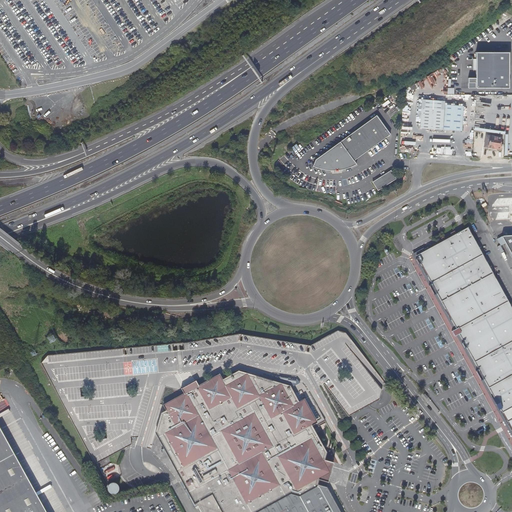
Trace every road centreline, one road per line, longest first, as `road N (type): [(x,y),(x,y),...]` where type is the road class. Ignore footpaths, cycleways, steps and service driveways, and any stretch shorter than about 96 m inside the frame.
road 1 (trunk): [(0,232),(137,171),(325,51)]
road 2 (trunk): [(0,239),(195,161),(217,163),(244,182),(261,205),(262,223)]
road 3 (trunk): [(261,65),(155,136),(0,208)]
road 4 (secondary): [(0,238),(41,270),(120,302),(182,308),(259,301)]
road 5 (secondary): [(244,268),(213,296),(136,299),(72,280),(0,230)]
road 6 (trunk): [(292,209),(263,189),(252,140),(262,114),(325,51)]
road 7 (trunk): [(261,65),(247,65),(84,152)]
road 8 (secondary): [(511,168),(431,184),(353,224),(333,221)]
road 9 (secondary): [(354,261),(372,228),(418,201),(468,183),(511,179)]
road 10 (unknown): [(511,49),(487,45),(468,54),(461,81),(466,92),(511,92)]
road 11 (tertiary): [(447,439),(368,337)]
road 12 (unknown): [(474,211),(458,219),(447,205),(406,227),(403,262)]
